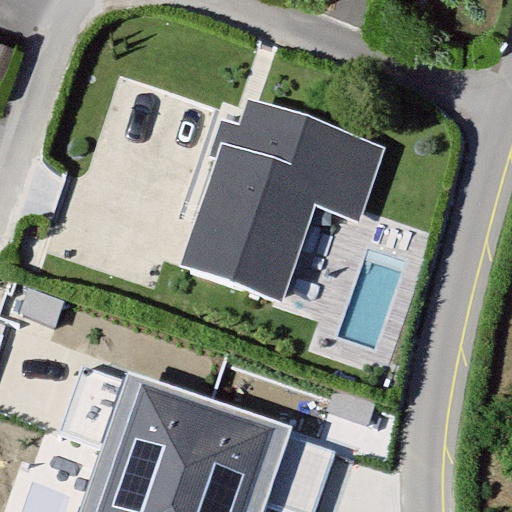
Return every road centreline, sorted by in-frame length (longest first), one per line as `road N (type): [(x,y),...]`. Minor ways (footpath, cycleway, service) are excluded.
road 1 (residential): [(425,511),(444,334),(505,104)]
road 2 (residential): [(211,0),(505,104)]
road 3 (residential): [(0,200),(67,0)]
